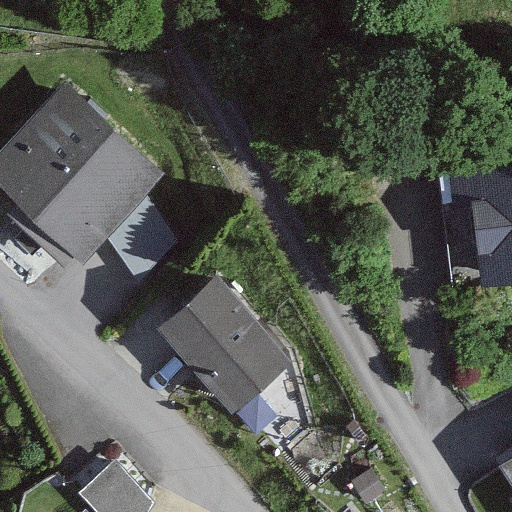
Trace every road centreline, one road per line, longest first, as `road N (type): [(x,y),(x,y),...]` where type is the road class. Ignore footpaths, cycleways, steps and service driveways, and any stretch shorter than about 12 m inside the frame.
road 1 (residential): [(462,511),(198,68)]
road 2 (residential): [(0,282),(226,511)]
